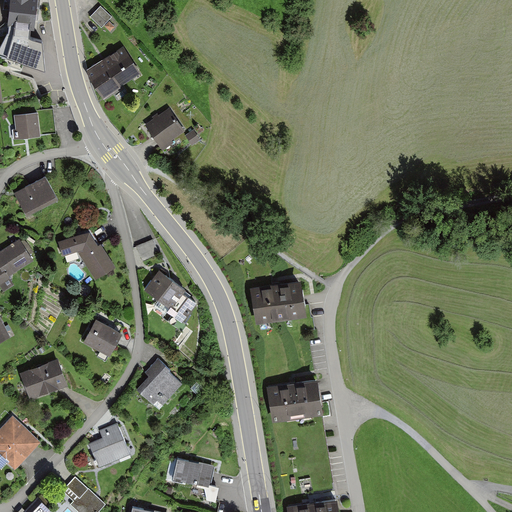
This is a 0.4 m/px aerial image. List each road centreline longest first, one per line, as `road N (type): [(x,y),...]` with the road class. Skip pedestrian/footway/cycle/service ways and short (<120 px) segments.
road 1 (residential): [(5,511),(116,397),(135,365),(141,338),(134,284),(110,184),(123,167)]
road 2 (tertiary): [(123,167),(206,271),(221,302),(261,511)]
road 3 (residential): [(511,199),(399,218),(359,255),(329,303),(342,409)]
road 4 (residential): [(342,409),(378,408),(416,433),(494,511)]
road 5 (tertiary): [(62,0),(75,75),(101,139)]
